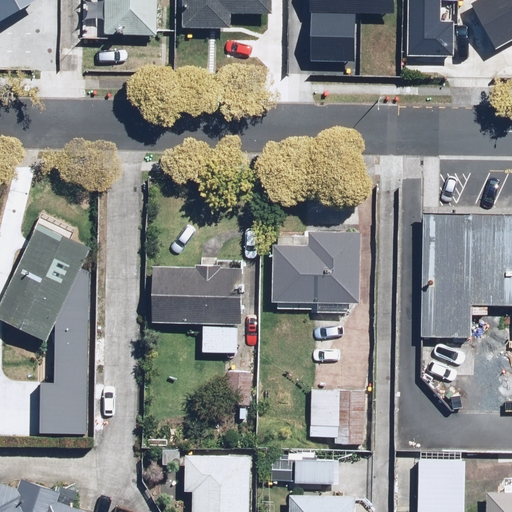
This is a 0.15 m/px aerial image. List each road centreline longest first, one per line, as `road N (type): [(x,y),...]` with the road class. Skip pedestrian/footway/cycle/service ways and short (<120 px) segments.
road 1 (residential): [(511,133),(0,131)]
road 2 (unknown): [(120,131),(118,455),(146,511)]
